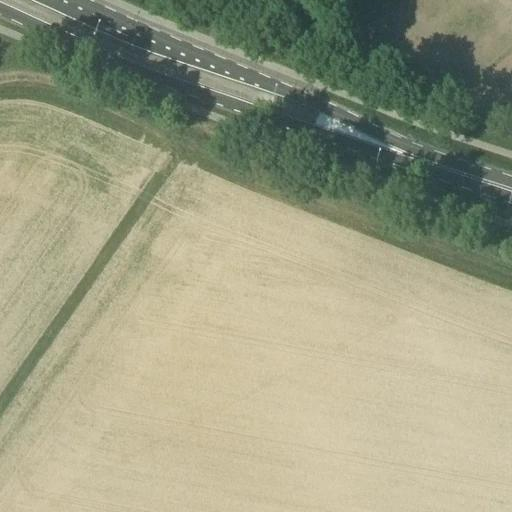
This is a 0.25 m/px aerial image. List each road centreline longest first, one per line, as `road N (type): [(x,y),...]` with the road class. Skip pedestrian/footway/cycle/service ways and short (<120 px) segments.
road 1 (secondary): [(511,190),(237,90),(30,0)]
road 2 (track): [(339,205),(51,82),(0,79)]
road 3 (track): [(178,141),(0,405)]
